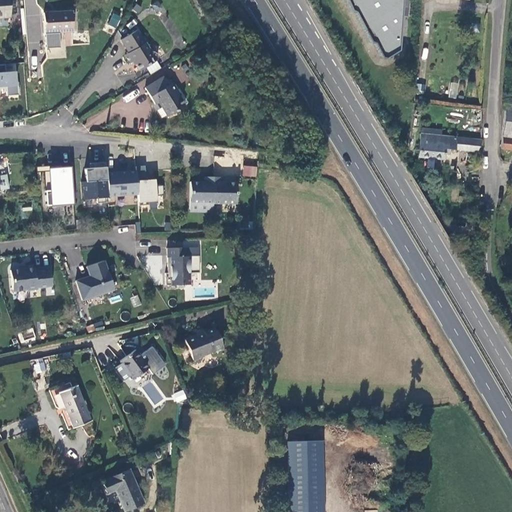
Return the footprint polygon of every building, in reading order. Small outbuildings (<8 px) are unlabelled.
[(0,0),(0,17),(11,17),(9,0),(0,0)] [(402,0),(341,0),(347,13),(351,15),(366,44),(371,47),(377,59),(382,63),(399,54),(402,0)] [(43,13),(45,33),(58,32),(73,32),(71,11),(43,13)] [(120,17),(113,14),(107,25),(114,28),(120,17)] [(137,30),(121,40),(128,53),(125,55),(130,64),(134,61),(139,70),(153,62),(157,58),(154,53),(151,52),(137,30)] [(58,32),(45,33),(46,48),(59,47),(58,32)] [(157,61),(146,68),(150,75),(161,68),(157,61)] [(0,86),(5,86),(5,96),(18,95),(17,85),(15,85),(14,73),(5,74),(4,65),(0,65),(0,86)] [(156,101),(165,115),(183,104),(174,90),(175,89),(171,82),(158,79),(143,88),(152,104),(156,101)] [(134,90),(123,97),(126,102),(137,95),(134,90)] [(511,107),(504,107),(500,148),(511,149),(511,107)] [(444,149),(477,152),(481,141),(420,134),(418,156),(443,159),(444,149)] [(427,159),(426,168),(434,168),(434,159),(427,159)] [(145,179),(144,166),(136,167),(136,171),(106,172),(105,162),(90,163),(91,168),(84,168),(85,181),(82,181),(83,200),(136,196),(136,202),(156,201),(156,196),(162,195),(162,186),(155,186),(155,179),(145,179)] [(468,165),(469,174),(479,172),(478,164),(468,165)] [(243,165),(242,176),(256,177),(257,166),(243,165)] [(46,207),(72,204),(70,166),(47,168),(49,190),(44,190),(46,207)] [(213,205),(213,179),(204,179),(204,184),(190,183),(189,203),(199,203),(199,204),(213,205)] [(213,179),(213,205),(226,205),(226,203),(236,203),(236,184),(221,184),(221,179),(213,179)] [(185,250),(168,250),(169,269),(172,269),(172,275),(166,275),(167,287),(179,287),(179,289),(185,289),(185,287),(191,287),(191,275),(200,275),(200,258),(185,258),(185,250)] [(143,258),(155,286),(164,282),(161,273),(166,271),(159,252),(143,258)] [(76,281),(82,301),(114,290),(104,261),(87,267),(90,277),(76,281)] [(11,271),(13,292),(27,291),(27,292),(37,291),(36,289),(52,288),(50,268),(34,270),(34,266),(26,267),(23,270),(11,271)] [(137,295),(129,298),(133,307),(141,304),(137,295)] [(86,326),(88,333),(104,328),(102,321),(86,326)] [(33,329),(18,332),(20,343),(36,340),(33,329)] [(223,349),(215,329),(196,336),(195,335),(185,340),(194,360),(201,357),(201,356),(213,351),(214,353),(223,349)] [(135,349),(120,361),(121,362),(114,367),(124,380),(130,376),(133,379),(148,368),(152,374),(165,364),(151,346),(139,355),(135,349)] [(44,360),(33,362),(35,373),(45,371),(44,360)] [(60,391),(73,426),(90,420),(77,385),(60,391)] [(176,403),(187,398),(183,389),(173,394),(176,403)] [(288,511),(323,511),(321,440),(287,442),(288,511)] [(143,505),(129,470),(103,481),(108,494),(116,490),(124,511),(143,505)]
